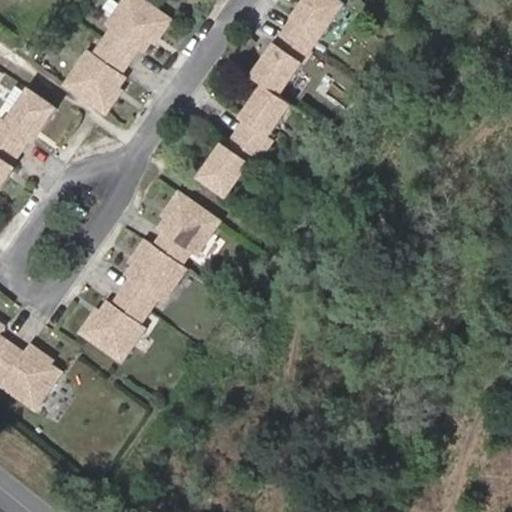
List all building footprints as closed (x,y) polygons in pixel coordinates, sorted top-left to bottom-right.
[(167,33),(171,36),(181,21),(150,0),(134,0),(116,27),(122,31),(112,44),(113,45),(140,63),(148,52),(152,54),(158,45),(167,33)] [(295,32),(321,50),(354,4),(348,0),(317,0),(311,9),(315,11),(308,21),(305,18),(295,32)] [(311,9),(305,18),(308,21),(315,11),(311,9)] [(271,84),(288,96),(321,50),(295,32),(285,46),(289,48),(282,57),(279,54),(262,78),(271,84)] [(167,33),(158,45),(162,48),(171,36),(167,33)] [(140,63),(113,45),(112,44),(103,58),(98,54),(75,87),(94,101),(115,116),(126,101),(121,98),(130,86),(136,77),(132,75),(140,63)] [(285,46),(279,54),(282,57),(289,48),(285,46)] [(260,107),(251,120),(241,134),(271,155),(282,140),(277,136),(299,104),(288,96),(271,84),(256,104),(260,107)] [(130,86),(121,98),(126,101),(134,89),(130,86)] [(31,89),(9,121),(4,117),(0,122),(0,135),(24,152),(33,139),(41,127),(46,130),(60,109),(31,89)] [(256,104),(247,117),(251,120),(260,107),(256,104)] [(41,127),(33,139),(37,142),(46,130),(41,127)] [(225,158),(220,155),(206,175),(235,195),(257,163),(263,167),(271,155),(241,134),(233,146),(225,158)] [(24,152),(0,135),(0,195),(10,180),(6,177),(15,165),(24,152)] [(229,143),(220,155),(225,158),(233,146),(229,143)] [(15,165),(6,177),(10,180),(19,168),(15,165)] [(216,214),(188,194),(179,207),(183,210),(176,219),(167,231),(170,233),(162,245),(190,265),(199,254),(204,257),(229,223),(216,214)] [(172,216),(176,219),(183,210),(179,207),(172,216)] [(149,258),(141,270),(134,279),(138,282),(130,293),(157,313),(167,299),(172,303),(196,269),(190,265),(162,245),(156,240),(145,255),(149,258)] [(145,255),(136,267),(141,270),(149,258),(145,255)] [(103,323),(99,321),(89,335),(129,364),(153,330),(148,326),(157,313),(130,293),(122,304),(119,301),(112,311),(103,323)] [(108,308),(99,321),(103,323),(112,311),(108,308)] [(0,372),(19,346),(7,337),(12,329),(0,320),(0,372)] [(19,346),(0,372),(0,377),(8,383),(4,388),(39,413),(67,374),(60,369),(48,360),(51,356),(37,346),(31,354),(19,346)] [(48,360),(60,369),(63,365),(51,356),(48,360)]
